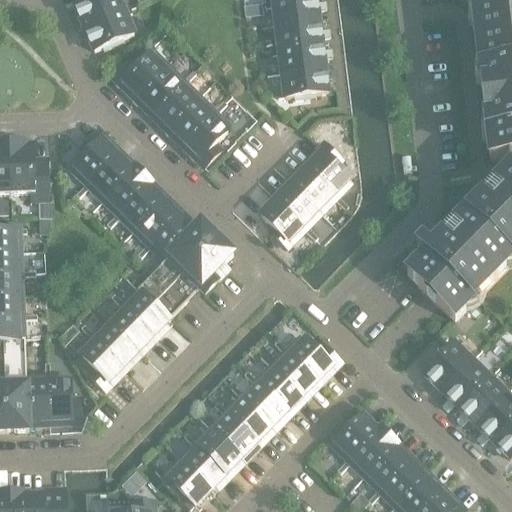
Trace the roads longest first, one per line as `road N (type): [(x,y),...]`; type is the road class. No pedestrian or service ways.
road 1 (residential): [(317,318),(427,206),(402,0)]
road 2 (residential): [(275,277),(96,459),(0,462)]
road 3 (residential): [(375,375),(511,510)]
road 4 (residential): [(375,375),(241,511)]
road 5 (residential): [(91,103),(211,215)]
road 6 (residential): [(91,103),(54,9),(32,0)]
